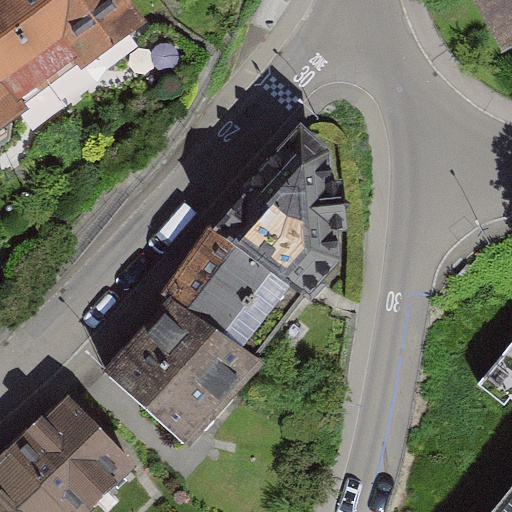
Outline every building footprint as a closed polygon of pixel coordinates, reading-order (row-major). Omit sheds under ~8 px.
[(0,0),(0,122),(132,24),(114,0),(0,0)] [(511,0),(466,0),(495,50),(511,39),(511,0)] [(300,135),(207,235),(300,301),(352,234),(300,135)] [(207,235),(161,289),(251,365),(300,301),(207,235)] [(161,289),(90,374),(181,449),(251,365),(161,289)] [(511,511),(511,348),(490,376),(511,394),(511,508),(508,511),(511,511)] [(62,390),(17,430),(91,507),(133,465),(62,390)] [(0,445),(0,505),(6,511),(86,511),(91,507),(17,430),(0,445)]
